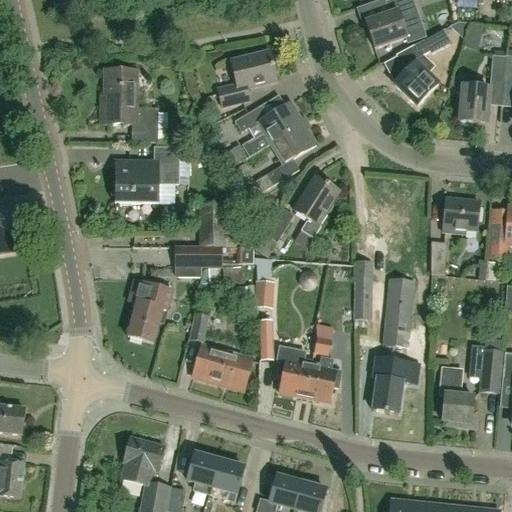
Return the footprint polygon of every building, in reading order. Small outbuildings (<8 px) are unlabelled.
[(402,27),(419,21),(411,0),(398,0),(385,5),(389,17),(364,25),(374,52),(406,41),(402,27)] [(458,24),(449,29),(464,42),(469,25),(458,24)] [(448,43),(442,33),(399,55),(408,72),(393,86),(416,109),(437,87),(426,77),(434,69),(422,57),(429,54),(448,43)] [(245,90),(276,83),(269,55),(230,64),(235,87),(217,91),(221,109),(248,103),(245,90)] [(491,59),(489,84),(502,85),(504,60),(491,59)] [(502,85),(502,87),(511,87),(511,59),(504,59),(504,60),(502,85)] [(157,145),(157,143),(166,143),(167,115),(157,114),(157,111),(136,110),(136,73),(105,73),(105,97),(101,97),(101,126),(132,126),(132,145),(157,145)] [(463,77),(462,89),(458,124),(485,126),(489,91),(477,90),(478,79),(463,77)] [(249,159),(269,147),(303,126),(291,105),(267,119),(260,109),(234,124),(241,135),(255,127),(260,136),(242,147),(249,159)] [(262,195),(299,173),(293,162),(316,148),(303,126),(269,147),(282,168),(255,184),(262,195)] [(178,187),(178,150),(154,150),(154,163),(114,163),(113,206),(158,206),(158,187),(178,187)] [(319,227),(339,194),(316,179),(294,213),(308,222),(301,233),(314,241),(321,229),(319,227)] [(477,233),(479,205),(446,202),(443,235),(461,236),(461,231),(477,233)] [(0,254),(13,253),(11,237),(16,236),(11,206),(0,207),(0,254)] [(244,208),(198,208),(199,248),(220,249),(244,248),(244,208)] [(511,209),(507,209),(505,233),(494,232),(491,263),(504,264),(505,249),(511,249),(511,209)] [(264,238),(266,238),(256,252),(265,258),(274,244),(276,245),(293,217),(282,210),(264,238)] [(445,278),(446,246),(431,244),(430,277),(445,278)] [(220,249),(199,248),(175,248),(175,269),(220,269),(220,249)] [(236,251),(237,267),(254,266),(253,250),(236,251)] [(259,259),(258,278),(271,279),(271,260),(259,259)] [(364,333),(364,323),(371,323),(373,265),(354,264),(353,281),(354,281),(353,322),(353,332),(364,333)] [(222,269),(223,286),(244,285),(244,275),(256,274),(255,267),(222,269)] [(408,351),(415,284),(388,281),(381,349),(408,351)] [(128,303),(136,305),(135,309),(131,308),(127,322),(131,323),(127,339),(153,345),(158,324),(163,325),(172,293),(134,283),(128,303)] [(271,310),(273,285),(256,284),(254,309),(271,310)] [(189,343),(191,343),(203,345),(208,319),(194,316),(189,343)] [(273,362),(272,324),(260,324),(260,363),(273,362)] [(316,340),(313,356),(328,359),(331,343),(316,340)] [(242,393),(251,362),(201,348),(192,379),(242,393)] [(278,395),(304,400),(311,369),(312,364),(303,362),(305,354),(279,349),(276,363),(280,364),(277,378),(282,379),(278,395)] [(482,352),(482,353),(474,352),(473,367),(480,368),(478,395),(499,397),(503,354),(482,352)] [(511,356),(506,356),(502,382),(511,382),(511,356)] [(338,390),(341,375),(331,373),(333,362),(321,359),(318,370),(311,369),(304,400),(331,406),(334,389),(338,390)] [(398,416),(402,384),(416,386),(418,366),(375,360),(372,379),(376,380),(372,413),(398,416)] [(471,414),(473,400),(458,399),(461,372),(443,369),(440,397),(445,398),(441,423),(453,425),(452,429),(474,432),(476,414),(471,414)] [(0,434),(21,437),(24,411),(0,408),(0,434)] [(131,440),(120,481),(144,488),(153,490),(154,486),(164,449),(131,440)] [(194,493),(210,498),(219,463),(194,457),(187,483),(196,485),(194,493)] [(0,503),(2,504),(3,499),(20,501),(24,464),(0,461),(0,503)] [(244,470),(219,463),(210,498),(235,504),(244,470)] [(277,479),(270,504),(261,502),(257,511),(293,511),(301,486),(277,479)] [(144,488),(139,511),(166,511),(171,490),(171,489),(154,486),(153,490),(144,488)] [(320,511),(326,493),(301,486),(293,511),(320,511)] [(171,490),(166,511),(181,511),(185,493),(171,490)] [(388,511),(410,511),(412,505),(389,502),(388,511)]
